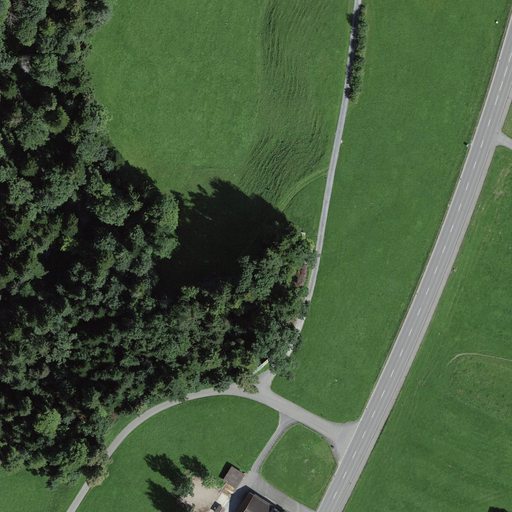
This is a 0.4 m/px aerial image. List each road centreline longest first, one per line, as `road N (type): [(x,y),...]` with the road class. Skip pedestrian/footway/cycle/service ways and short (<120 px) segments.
road 1 (primary): [(511,53),(429,285),(327,511)]
road 2 (track): [(260,391),(287,359),(308,306),(355,0)]
road 3 (track): [(44,53),(0,183)]
